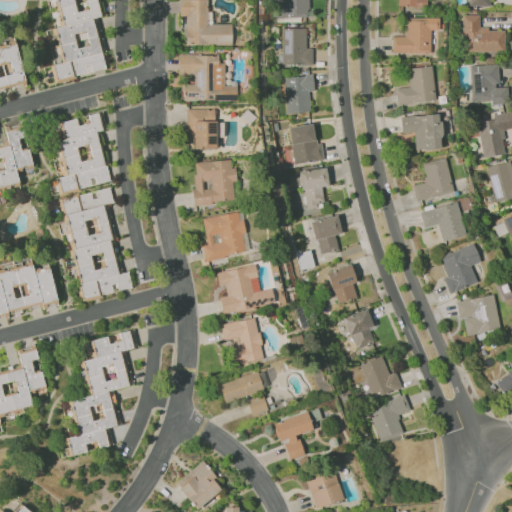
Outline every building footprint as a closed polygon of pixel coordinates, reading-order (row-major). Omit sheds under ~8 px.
[(104,70),(93,18),(101,16),(97,0),(56,0),(62,26),(55,27),(63,62),(52,65),(55,81),(104,70)] [(207,0),(179,0),(179,17),(185,17),(185,44),(231,45),(231,24),(207,24),(207,0)] [(504,29),(478,29),(479,15),(462,15),(462,51),(504,52),(504,29)] [(430,53),(430,30),(438,30),(439,18),(406,17),(405,36),(391,36),(391,53),(430,53)] [(282,65),(312,64),(311,48),(306,48),(305,28),(281,28),(282,65)] [(0,89),(24,84),(15,43),(0,46),(0,89)] [(236,100),(236,86),(224,86),(224,63),(218,63),(218,55),(178,55),(178,76),(190,76),(190,84),(181,84),(181,100),(236,100)] [(469,65),(471,103),(508,102),(507,86),(498,86),(497,64),(469,65)] [(406,68),(408,87),(395,88),(396,104),(434,101),(432,66),(406,68)] [(308,91),(313,91),(312,75),(283,76),(285,113),(310,112),(308,91)] [(193,149),(215,149),(214,108),(185,109),(186,130),(192,130),(193,149)] [(475,122),(483,158),(505,153),(500,130),(511,127),(511,115),(511,111),(492,115),(493,118),(475,122)] [(81,299),(131,290),(127,271),(116,273),(110,239),(112,239),(105,204),(112,203),(109,188),(80,194),(79,187),(108,182),(99,130),(104,130),(101,112),(88,114),(89,123),(77,125),(76,119),(58,122),(60,138),(59,138),(65,176),(59,177),(81,299)] [(401,133),(414,133),(414,149),(440,149),(439,114),(400,116),(401,133)] [(0,144),(0,186),(18,183),(15,168),(31,165),(28,149),(19,151),(17,139),(24,137),(21,123),(3,127),(7,143),(0,144)] [(288,127),(294,164),(320,160),(314,123),(288,127)] [(421,163),(425,182),(412,185),(416,201),(452,192),(444,158),(421,163)] [(195,204),(235,201),(232,159),(192,162),(195,204)] [(495,204),(511,199),(511,173),(509,161),(486,166),(495,204)] [(328,186),(325,167),(299,171),(305,209),(323,206),(320,187),(328,186)] [(423,228),(437,225),(441,241),(465,235),(457,202),(419,211),(423,228)] [(201,218),(206,244),(201,245),(204,260),(245,253),(242,234),(245,234),(241,211),(201,218)] [(511,213),(503,217),(511,238),(511,213)] [(318,254),(337,250),(334,235),(340,233),(336,215),(310,221),(318,254)] [(480,261),(472,242),(439,257),(447,277),(442,279),(449,294),(477,282),(470,265),(480,261)] [(295,253),(299,270),(313,267),(310,250),(295,253)] [(0,315),(56,304),(48,266),(32,270),(30,262),(13,265),(13,261),(0,264),(0,315)] [(336,304),(356,297),(351,283),(356,282),(350,264),(326,272),(336,304)] [(215,272),(218,286),(224,285),(226,296),(218,297),(222,314),(273,305),(270,288),(252,292),(249,278),(256,277),(254,265),(215,272)] [(458,318),(462,317),(465,335),(499,328),(492,294),(455,301),(458,318)] [(368,330),(373,328),(366,309),(343,317),(355,349),(373,342),(368,330)] [(220,324),(223,340),(238,337),(240,346),(231,348),(234,364),(262,359),(255,317),(220,324)] [(107,391),(131,384),(120,351),(134,347),(129,329),(109,335),(90,341),(95,357),(79,362),(89,395),(69,401),(79,434),(62,439),(67,457),(86,451),(84,444),(96,440),(98,449),(112,445),(107,427),(117,424),(107,391)] [(0,370),(0,414),(23,410),(22,407),(30,405),(27,390),(44,387),(41,371),(33,373),(30,360),(37,359),(34,346),(17,349),(20,367),(0,370)] [(359,364),(373,398),(401,387),(395,372),(388,374),(381,356),(359,364)] [(511,386),(511,368),(493,382),(502,394),(511,386)] [(218,384),(224,402),(269,388),(263,370),(218,384)] [(267,410),(262,395),(246,401),(251,415),(267,410)] [(380,442),(403,432),(396,415),(409,410),(403,395),(367,410),(380,442)] [(271,421),(277,442),(283,441),(288,459),(302,456),(296,434),(312,430),(310,421),(320,419),(317,409),(271,421)] [(196,509),(220,489),(212,479),(215,476),(202,461),(174,483),(196,509)] [(342,499),(332,468),(304,477),(314,509),(342,499)]
